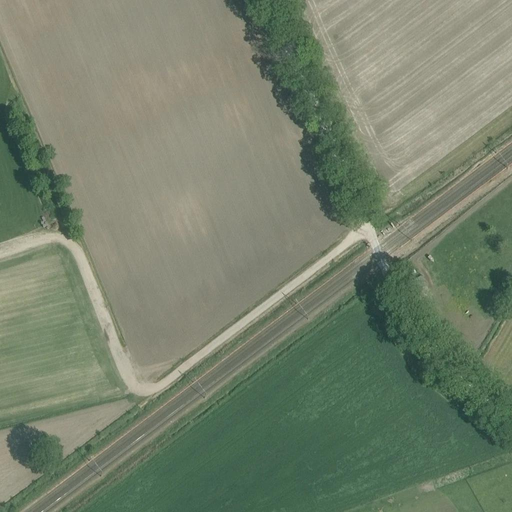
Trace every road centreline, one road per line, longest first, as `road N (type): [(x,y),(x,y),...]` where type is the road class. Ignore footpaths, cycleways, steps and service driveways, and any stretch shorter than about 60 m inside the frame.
road 1 (track): [(0,254),(69,232),(136,383),(154,387),(368,227)]
road 2 (unclassified): [(511,422),(434,352),(383,266),(269,0)]
